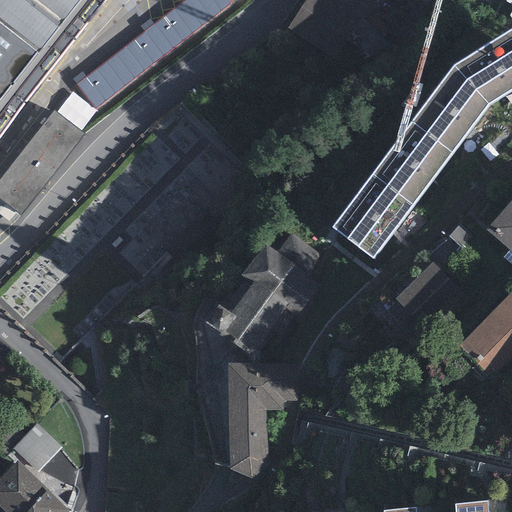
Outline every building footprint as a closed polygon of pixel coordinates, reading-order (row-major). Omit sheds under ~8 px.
[(0,0),(0,104),(82,0),(0,0)] [(235,20),(221,0),(203,0),(75,86),(94,114),(235,20)] [(357,0),(306,0),(287,33),(332,60),(365,4),(357,0)] [(83,137),(53,114),(0,181),(0,199),(21,216),(83,137)] [(482,128),(472,128),(473,140),(482,140),(482,128)] [(438,177),(429,181),(435,191),(443,186),(438,177)] [(511,203),(487,234),(511,254),(511,203)] [(397,227),(386,233),(392,244),(403,238),(397,227)] [(320,258),(290,235),(276,255),(266,248),(248,271),(258,279),(231,316),(218,307),(203,327),(253,364),(259,356),(255,353),(286,311),(296,318),(319,287),(305,278),(320,258)] [(399,296),(396,299),(410,312),(416,318),(450,283),(431,264),(399,296)] [(396,299),(399,296),(391,289),(369,313),(390,333),(410,312),(396,299)] [(511,358),(511,295),(511,294),(458,351),(490,382),(511,358)] [(0,369),(16,347),(0,335),(0,369)] [(294,367),(227,366),(231,472),(250,480),(265,469),(266,414),(296,402),(294,367)] [(37,473),(61,448),(36,425),(13,450),(37,473)] [(66,511),(17,462),(0,478),(0,509),(2,511),(66,511)] [(487,511),(487,502),(454,505),(455,511),(487,511)]
